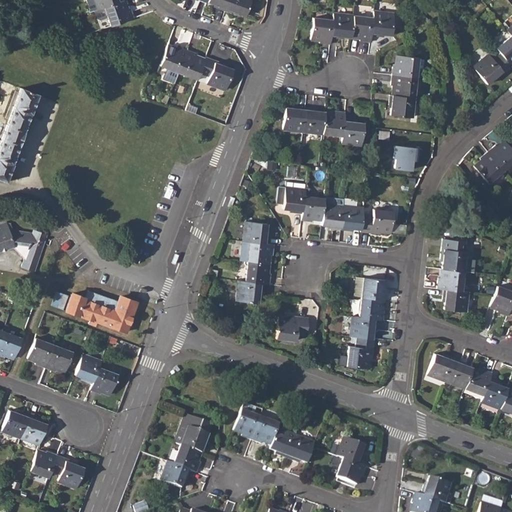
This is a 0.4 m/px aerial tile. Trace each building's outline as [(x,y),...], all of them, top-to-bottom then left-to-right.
[(86,0),(90,11),(103,7),(118,2),(117,0),(86,0)] [(122,0),(118,2),(103,7),(110,26),(133,18),(129,8),(128,8),(125,0),(122,0)] [(206,0),(206,1),(215,5),(215,7),(224,10),(228,0),(206,0)] [(228,0),(224,10),(234,14),(235,12),(244,16),(249,0),(228,0)] [(372,17),(371,35),(381,36),(381,34),(391,35),(393,13),(373,11),(372,17)] [(333,18),(331,37),(341,39),(341,36),(351,37),(353,15),(333,13),(333,18)] [(353,15),(351,37),(360,39),(360,41),(370,42),(371,35),(372,17),(353,15)] [(313,16),(310,39),(320,40),(320,42),(330,43),(331,37),(333,18),(313,16)] [(511,35),(511,34),(495,47),(500,52),(510,65),(511,62),(511,35)] [(166,44),(159,65),(177,72),(186,49),(176,46),(175,48),(166,44)] [(186,49),(177,72),(196,79),(196,78),(199,72),(204,58),(195,55),(196,53),(186,49)] [(510,65),(500,52),(493,58),(489,54),(473,67),(487,84),(492,80),(494,81),(511,67),(510,65)] [(392,63),(391,74),(416,77),(419,56),(414,56),(406,55),(397,54),(396,63),(392,63)] [(204,58),(199,72),(208,76),(206,82),(224,89),(232,69),(223,65),(224,64),(205,56),(204,58)] [(416,77),(391,74),(390,84),(393,84),(392,94),(414,96),(416,77)] [(20,88),(0,144),(0,179),(6,182),(12,164),(11,163),(29,114),(30,114),(38,94),(20,88)] [(392,94),(389,94),(388,104),(390,104),(389,115),(411,117),(414,96),(392,94)] [(285,106),(282,129),(302,132),(305,106),(295,106),(295,107),(285,106)] [(305,106),(302,132),(322,134),(324,111),(315,110),(314,107),(305,106)] [(324,111),(322,134),(342,136),(344,118),(345,111),(334,110),(334,112),(324,111)] [(342,136),(341,143),(361,145),(363,122),(353,121),(353,119),(344,118),(342,136)] [(495,143),(487,150),(503,170),(511,162),(511,148),(504,140),(497,146),(495,143)] [(420,146),(392,144),(390,169),(411,170),(412,160),(419,160),(420,146)] [(503,170),(487,150),(478,158),(480,160),(473,166),(487,183),(503,170)] [(292,212),(302,214),(304,195),(305,189),(285,187),(282,209),(291,210),(292,212)] [(302,214),(301,220),(311,221),(312,220),(321,221),(323,202),(324,197),(304,195),(302,214)] [(321,221),(321,225),(330,226),(330,228),(340,229),(343,205),(323,202),(321,221)] [(343,205),(340,229),(350,230),(350,229),(360,230),(362,214),(363,208),(343,205)] [(360,230),(360,232),(380,234),(381,233),(390,234),(392,210),(372,208),(371,214),(362,214),(360,230)] [(245,220),(242,241),(248,241),(267,244),(268,234),(266,233),(267,223),(245,220)] [(5,223),(0,224),(0,250),(4,249),(13,246),(24,257),(21,267),(34,271),(45,236),(33,232),(32,233),(12,230),(11,225),(6,225),(5,223)] [(441,258),(440,268),(463,270),(466,251),(463,250),(464,240),(442,237),(441,247),(439,258),(441,258)] [(242,241),(240,240),(238,260),(240,261),(246,262),(269,264),(270,254),(272,254),(273,244),(267,244),(248,241),(242,241)] [(246,262),(244,281),(263,283),(269,284),(270,273),(268,273),(269,264),(246,262)] [(437,277),(436,287),(441,288),(461,290),(463,270),(440,268),(439,277),(437,277)] [(356,276),(354,296),(355,296),(360,297),(383,300),(386,300),(387,290),(385,290),(386,279),(356,276)] [(238,280),(236,300),(258,302),(259,293),(261,294),(263,283),(244,281),(238,280)] [(493,294),(489,306),(499,309),(498,311),(507,315),(509,310),(511,301),(511,290),(497,285),(493,294)] [(461,290),(441,288),(441,298),(443,299),(442,309),(464,311),(467,291),(461,290)] [(57,290),(52,304),(63,308),(68,294),(57,290)] [(113,310),(88,301),(83,299),(83,297),(70,292),(64,310),(89,319),(88,323),(95,325),(97,321),(124,332),(135,302),(119,296),(116,302),(113,310)] [(360,297),(358,317),(377,319),(383,320),(384,310),(382,310),(383,300),(360,297)] [(277,315),(275,339),(295,341),(296,334),(306,335),(308,316),(287,313),(287,316),(277,315)] [(353,316),(350,335),(356,336),(372,338),(373,329),(376,330),(377,319),(358,317),(353,316)] [(2,331),(0,336),(0,356),(3,357),(4,355),(13,358),(21,338),(2,331)] [(348,345),(346,365),(368,368),(369,358),(372,358),(375,338),(372,338),(356,336),(355,343),(355,346),(348,345)] [(34,338),(27,357),(36,360),(35,363),(44,367),(53,345),(34,338)] [(53,345),(44,367),(54,371),(55,368),(64,371),(71,352),(53,345)] [(434,352),(426,373),(445,381),(454,357),(445,354),(444,356),(434,352)] [(81,354),(73,374),(83,377),(82,379),(92,383),(98,367),(100,361),(81,354)] [(454,357),(445,381),(464,388),(472,366),(462,362),(462,360),(454,357)] [(472,366),(464,388),(482,395),(489,377),(491,371),(482,367),(481,369),(472,366)] [(92,383),(89,390),(99,393),(100,390),(108,394),(116,374),(98,367),(92,383)] [(482,395),(480,400),(498,408),(507,386),(498,383),(499,381),(489,377),(482,395)] [(511,388),(507,386),(498,408),(511,412),(511,388)] [(8,409),(1,429),(19,436),(28,414),(19,410),(18,413),(8,409)] [(240,409),(233,430),(242,434),(241,436),(251,440),(259,417),(240,409)] [(183,412),(172,442),(180,445),(200,452),(203,453),(207,443),(204,442),(211,423),(183,412)] [(28,414),(19,436),(38,443),(46,423),(37,420),(38,417),(28,414)] [(259,417),(251,440),(261,443),(262,441),(270,444),(276,428),(278,424),(259,417)] [(270,444),(269,449),(278,452),(277,454),(287,458),(295,435),(276,428),(270,444)] [(295,435),(287,458),(296,461),(297,459),(306,462),(312,446),(313,442),(295,435)] [(343,437),(336,455),(342,457),(359,464),(363,453),(360,453),(364,444),(343,437)] [(180,445),(174,463),(190,470),(196,472),(200,462),(197,460),(200,452),(180,445)] [(36,449),(29,469),(48,476),(50,470),(56,453),(46,450),(46,452),(36,448),(36,449)] [(56,453),(50,470),(59,474),(56,479),(75,487),(83,466),(74,463),(75,461),(56,453)] [(336,473),(341,458),(335,455),(330,471),(336,473)] [(342,457),(335,476),(356,484),(359,475),(362,476),(366,466),(359,464),(342,457)] [(174,463),(167,461),(160,480),(180,487),(184,478),(186,479),(190,470),(174,463)] [(424,484),(421,494),(437,499),(443,501),(449,503),(451,497),(445,495),(448,484),(449,482),(428,475),(425,484),(424,484)] [(421,494),(413,491),(410,502),(412,503),(409,511),(432,511),(437,499),(421,494)] [(498,511),(500,507),(480,501),(476,511),(498,511)]
